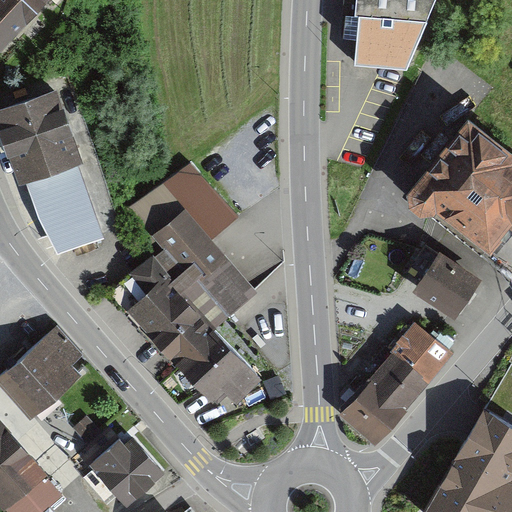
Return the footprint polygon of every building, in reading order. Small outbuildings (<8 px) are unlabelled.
[(0,0),(0,56),(52,0),(0,0)] [(358,0),(357,20),(359,20),(355,66),(381,69),(407,71),(428,27),(439,0),(358,0)] [(0,130),(21,189),(28,187),(54,259),(102,243),(76,171),(92,165),(66,90),(0,113),(0,130)] [(511,231),(511,158),(468,122),(408,197),(489,260),(511,231)] [(139,209),(235,319),(267,292),(170,182),(139,209)] [(444,258),(417,291),(455,319),(481,284),(444,258)] [(110,302),(212,406),(221,397),(232,408),(260,381),(147,265),(110,302)] [(419,322),(396,352),(433,381),(456,352),(419,322)] [(55,338),(2,387),(34,421),(87,373),(55,338)] [(396,352),(373,381),(409,410),(433,381),(396,352)] [(373,381),(347,412),(381,443),(409,410),(373,381)] [(480,427),(433,511),(511,511),(511,484),(507,484),(511,474),(511,427),(488,413),(480,427)] [(0,497),(13,511),(45,511),(65,493),(0,423),(0,497)] [(93,473),(122,510),(168,474),(138,436),(129,444),(93,473)]
